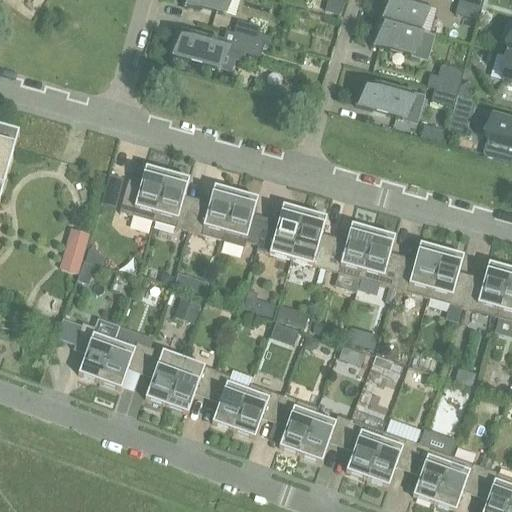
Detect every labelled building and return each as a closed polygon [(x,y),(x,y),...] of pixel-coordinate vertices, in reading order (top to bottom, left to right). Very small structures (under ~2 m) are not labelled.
[(223,17),(228,0),(185,0),(183,9),(202,11),(223,17)] [(459,0),(458,5),(481,11),(484,0),(459,0)] [(378,22),(418,33),(425,9),(404,3),(384,1),(378,22)] [(458,5),(455,17),(478,24),(481,11),(458,5)] [(411,58),(418,33),(378,22),(371,50),(390,52),(411,58)] [(233,36),(257,42),(260,30),(237,23),(233,36)] [(169,58),(218,72),(225,47),(194,38),(175,36),(169,58)] [(233,36),(229,52),(260,61),(264,44),(257,42),(233,36)] [(511,59),(508,59),(501,83),(511,85),(511,59)] [(441,67),(437,79),(460,86),(464,74),(441,67)] [(426,90),(434,92),(457,98),(460,86),(437,79),(430,77),(426,90)] [(354,109),(403,122),(410,97),(380,88),(361,86),(354,109)] [(434,92),(430,104),(454,110),(457,98),(434,92)] [(453,113),(447,134),(446,136),(465,141),(471,117),(453,113)] [(511,126),(493,122),(486,147),(511,154),(511,126)] [(420,140),(443,147),(446,136),(447,134),(424,128),(420,140)] [(0,129),(0,200),(19,134),(0,129)] [(153,225),(167,176),(145,170),(139,191),(128,187),(129,184),(128,183),(119,215),(153,225)] [(189,182),(167,176),(153,225),(188,235),(196,207),(183,203),(189,182)] [(208,210),(196,207),(188,235),(223,244),(225,236),(237,196),(214,189),(208,210)] [(244,245),(257,249),(264,225),(252,222),(258,201),(237,196),(223,244),(243,250),(244,245)] [(256,253),(290,263),(304,215),(282,208),(276,229),(264,225),(257,249),(256,253)] [(326,221),(304,215),(290,263),(325,273),(333,245),(320,241),(326,221)] [(325,273),(359,282),(373,234),(351,228),(345,248),(333,245),(325,273)] [(60,272),(77,277),(88,237),(72,233),(60,272)] [(395,240),(373,234),(359,282),(393,292),(401,264),(389,260),(395,240)] [(393,292),(427,302),(441,253),(419,247),(414,267),(401,264),(393,292)] [(97,270),(104,264),(92,251),(88,255),(84,265),(97,270)] [(463,259),(441,253),(427,302),(462,311),(464,306),(470,283),(457,280),(463,259)] [(478,307),(497,313),(509,272),(488,266),(482,287),(470,283),(464,306),(477,310),(478,307)] [(511,272),(509,272),(497,313),(495,320),(511,325),(511,272)] [(174,310),(194,318),(197,308),(177,301),(174,310)] [(75,348),(81,330),(63,323),(56,341),(75,348)] [(98,385),(114,345),(93,338),(96,331),(82,327),(73,353),(75,349),(86,354),(78,377),(98,385)] [(328,340),(337,342),(340,332),(331,330),(328,340)] [(366,353),(371,337),(349,331),(345,347),(366,353)] [(114,345),(98,385),(120,393),(129,369),(140,373),(149,351),(116,339),(114,345)] [(347,366),(352,353),(342,350),(338,363),(347,366)] [(149,351),(140,373),(153,378),(145,402),(164,409),(179,369),(160,362),(163,356),(149,351)] [(182,362),(179,369),(164,409),(187,417),(196,394),(207,398),(216,375),(217,374),(182,362)] [(231,433),(247,394),(227,386),(229,380),(216,375),(207,398),(220,402),(211,426),(231,433)] [(247,394),(231,433),(254,442),(263,418),(274,422),(283,400),(270,395),(250,387),(247,394)] [(283,400),(274,422),(287,427),(278,451),(300,458),(315,419),(318,411),(283,399),(283,400)] [(341,446),(350,424),(337,419),(334,426),(315,419),(300,458),(321,466),(330,442),(341,446)] [(350,423),(350,424),(341,446),(354,451),(345,475),(366,483),(385,436),(350,423)] [(409,471),(418,448),(385,436),(366,483),(388,490),(397,467),(409,471)] [(418,448),(409,471),(421,476),(412,499),(433,507),(452,460),(418,448)] [(452,460),(433,507),(446,511),(455,511),(464,491),(476,495),(485,472),(452,460)] [(507,511),(511,500),(511,481),(485,472),(476,495),(488,500),(483,511),(507,511)]
